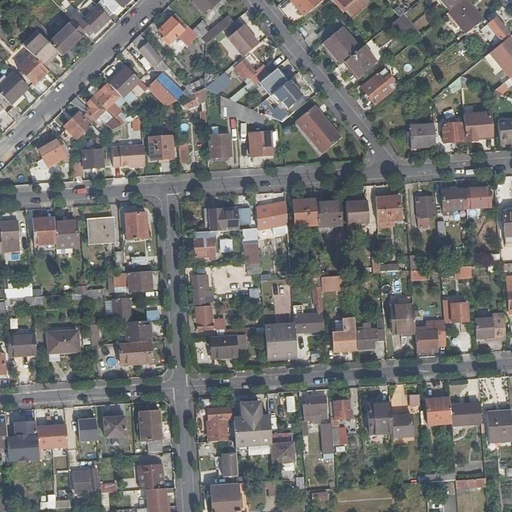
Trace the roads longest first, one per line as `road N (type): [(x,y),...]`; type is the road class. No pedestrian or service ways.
road 1 (residential): [(180,387),(511,363)]
road 2 (residential): [(391,168),(166,189)]
road 3 (residential): [(0,155),(155,0)]
road 4 (residential): [(391,168),(253,0)]
road 5 (residential): [(180,387),(166,189)]
road 6 (residential): [(0,400),(180,387)]
road 7 (residential): [(166,189),(0,201)]
road 8 (residential): [(189,511),(180,387)]
road 9 (residential): [(511,161),(391,168)]
